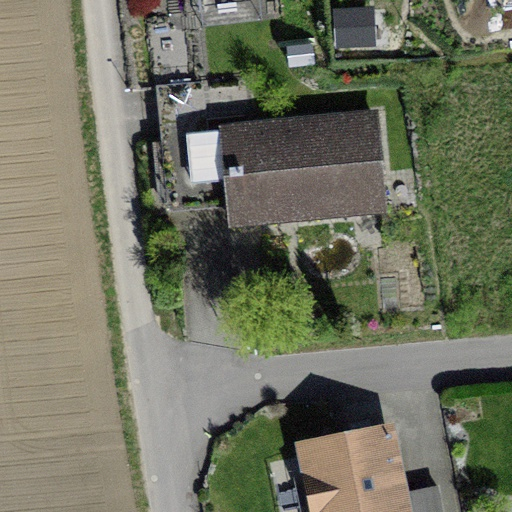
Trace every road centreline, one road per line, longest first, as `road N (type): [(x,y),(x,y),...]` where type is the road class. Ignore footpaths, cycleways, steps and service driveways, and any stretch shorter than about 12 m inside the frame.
road 1 (track): [(152,399),(99,0)]
road 2 (residential): [(511,359),(152,399)]
